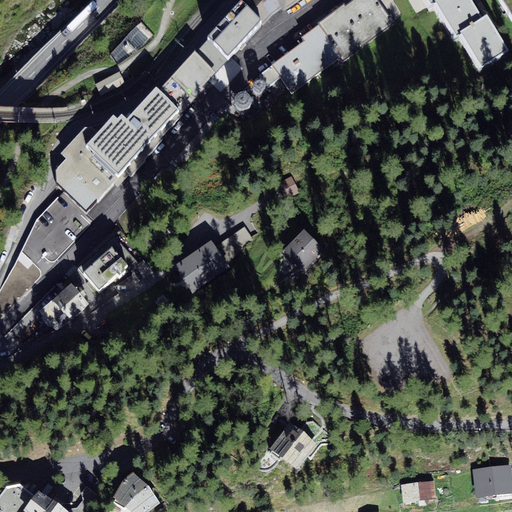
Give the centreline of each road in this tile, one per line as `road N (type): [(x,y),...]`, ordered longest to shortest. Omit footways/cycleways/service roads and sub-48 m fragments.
road 1 (residential): [(0,475),(146,448),(164,434),(214,357),(239,345),(334,406),(395,422),(511,424)]
road 2 (residential): [(0,328),(271,35),(325,0)]
road 3 (residential): [(0,286),(67,133),(148,94),(235,0)]
road 4 (track): [(0,190),(46,101),(87,73),(129,64),(155,43),(173,0)]
road 5 (primary): [(106,0),(0,107)]
